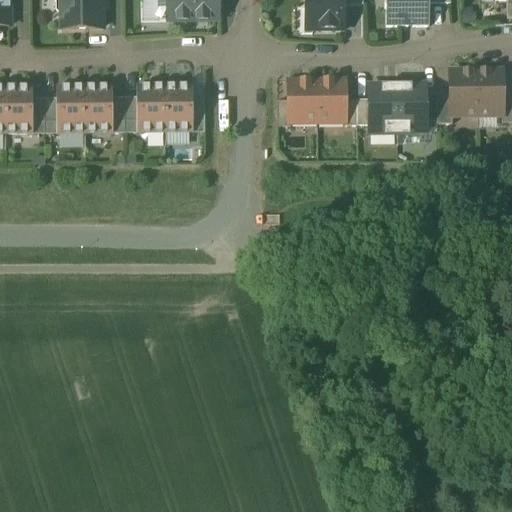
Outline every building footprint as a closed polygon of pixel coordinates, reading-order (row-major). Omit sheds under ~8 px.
[(0,0),(0,26),(9,26),(8,0),(0,0)] [(101,32),(100,0),(58,0),(56,3),(56,14),(61,19),(61,32),(101,32)] [(217,24),(216,0),(167,0),(168,24),(217,24)] [(304,0),(304,19),(311,19),(312,33),(344,33),(343,9),(343,0),(304,0)] [(363,8),(362,0),(343,0),(343,9),(363,8)] [(389,0),(390,7),(385,12),(385,30),(428,30),(428,7),(427,0),(389,0)] [(477,120),(476,74),(450,75),(450,93),(450,97),(450,117),(451,117),(461,117),(461,120),(477,120)] [(502,97),(502,74),(476,74),(477,120),(492,120),(492,117),(501,117),(503,116),(502,97)] [(316,125),(316,85),(288,86),(288,105),(288,126),(290,126),(316,125)] [(344,104),(344,85),(316,85),(316,125),(343,125),(345,125),(344,104)] [(192,88),(164,89),(164,137),(192,136),(192,100),(192,88)] [(84,89),(56,90),(56,102),(56,138),(84,137),(84,89)] [(112,89),(84,89),(84,137),(112,137),(112,101),(112,89)] [(164,137),(164,89),(136,89),(136,101),(136,137),(164,137)] [(397,137),(396,89),(368,89),(368,104),(368,129),(369,137),(397,137)] [(424,89),(396,89),(397,137),(425,137),(424,128),(424,98),(424,89)] [(32,90),(4,90),(4,138),(32,138),(32,102),(32,90)] [(511,96),(502,97),(503,116),(501,117),(501,127),(511,126),(511,96)] [(450,97),(436,98),(436,128),(451,127),(451,117),(450,117),(450,97)] [(436,128),(436,98),(424,98),(424,128),(436,128)] [(204,136),(204,100),(192,100),(192,136),(204,136)] [(124,101),(112,101),(112,137),(124,137),(124,101)] [(136,101),(124,101),(124,137),(136,137),(136,101)] [(44,138),(44,102),(32,102),(32,138),(44,138)] [(56,102),(44,102),(44,138),(56,138),(56,102)] [(356,129),(356,104),(344,104),(345,125),(343,125),(343,129),(356,129)] [(368,129),(368,104),(356,104),(356,129),(368,129)] [(288,126),(288,105),(276,105),(277,130),(290,130),(290,126),(288,126)]
